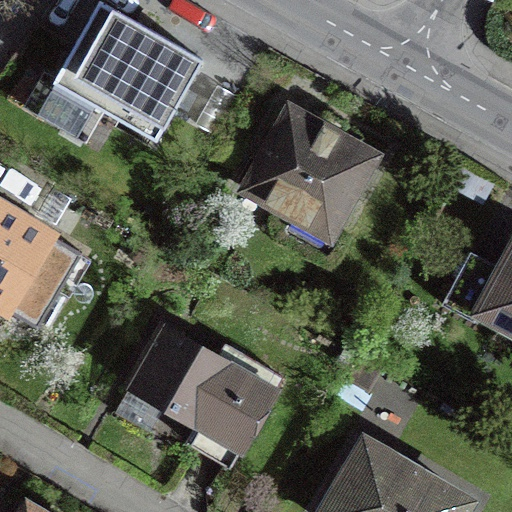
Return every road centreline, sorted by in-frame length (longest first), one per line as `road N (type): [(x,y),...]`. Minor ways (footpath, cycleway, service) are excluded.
road 1 (residential): [(157,511),(0,420)]
road 2 (residential): [(290,0),(404,64)]
road 3 (residential): [(404,64),(511,121)]
